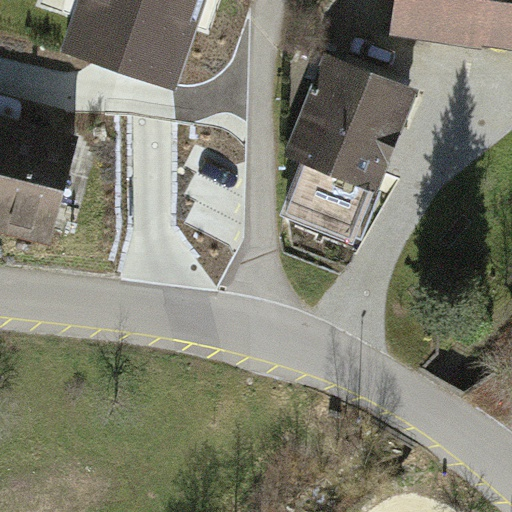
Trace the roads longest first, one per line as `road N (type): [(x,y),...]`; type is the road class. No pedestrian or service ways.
road 1 (residential): [(278,0),(266,36),(260,328)]
road 2 (unclassified): [(260,328),(392,382),(511,473)]
road 3 (unclassified): [(0,293),(260,328)]
